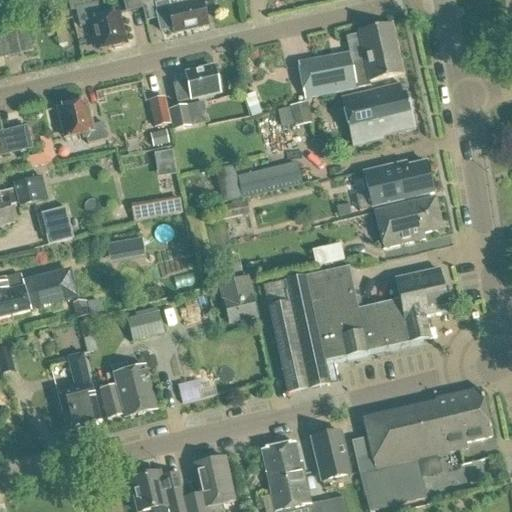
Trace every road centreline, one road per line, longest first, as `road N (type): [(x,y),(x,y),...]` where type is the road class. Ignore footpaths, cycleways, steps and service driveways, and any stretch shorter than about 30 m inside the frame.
road 1 (residential): [(0,99),(427,0)]
road 2 (residential): [(507,366),(102,461)]
road 3 (tertiary): [(507,366),(459,97)]
